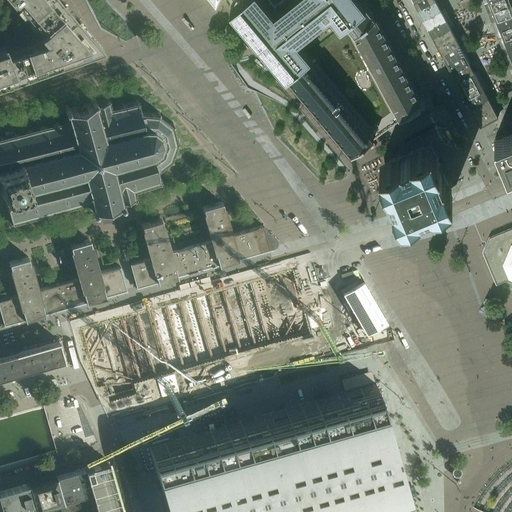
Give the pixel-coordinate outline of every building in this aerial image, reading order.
[(0,0),(0,84),(103,48),(61,0),(0,0)] [(288,26),(320,0),(321,0),(340,24),(345,20),(366,3),(363,0),(285,0),(274,9),(266,0),(238,0),(230,7),(286,74),(307,56),(311,53),(288,26)] [(400,118),(354,32),(345,20),(340,24),(321,0),(320,0),(288,26),(311,53),(307,56),(312,62),(373,136),(374,137),(388,127),(400,118),(400,117),(400,118)] [(435,0),(414,0),(413,1),(418,9),(436,0),(435,0)] [(436,0),(418,9),(423,18),(440,9),(436,0)] [(508,0),(491,0),(488,1),(492,11),(510,3),(508,0)] [(407,73),(399,59),(391,44),(374,15),(366,3),(345,20),(354,32),(400,118),(400,117),(422,101),(407,73)] [(511,7),(510,3),(492,11),(495,20),(511,13),(511,7)] [(440,9),(423,18),(427,27),(445,18),(440,9)] [(511,13),(495,20),(499,30),(511,24),(511,13)] [(445,18),(427,27),(432,36),(450,27),(445,18)] [(511,24),(499,30),(503,39),(511,35),(511,24)] [(450,27),(432,36),(437,45),(455,36),(450,27)] [(511,35),(503,39),(506,48),(511,46),(511,35)] [(455,36),(437,45),(442,54),(459,44),(455,36)] [(249,48),(244,42),(240,46),(245,51),(249,48)] [(459,44),(442,54),(447,63),(464,54),(459,44)] [(464,54),(447,63),(451,72),(469,62),(464,54)] [(373,136),(312,62),(307,56),(286,74),(351,152),(373,136)] [(469,62),(451,72),(456,81),(474,71),(469,62)] [(474,71),(456,81),(461,89),(478,80),(474,71)] [(478,80),(461,89),(465,98),(483,89),(478,80)] [(483,89),(465,98),(470,107),(488,98),(483,89)] [(160,181),(161,181),(161,179),(159,179),(156,170),(169,160),(171,162),(173,160),(170,158),(175,143),(178,144),(179,141),(176,141),(172,126),(174,125),(173,122),(170,124),(158,115),(159,112),(157,111),(156,114),(140,112),(137,103),(139,102),(139,100),(137,101),(136,99),(135,99),(135,101),(123,104),(123,102),(121,103),(122,105),(110,108),(108,101),(110,100),(110,98),(108,99),(107,97),(105,98),(106,99),(96,102),(95,99),(93,98),(91,99),(90,101),(91,103),(70,109),(69,106),(67,105),(65,106),(64,108),(65,113),(67,112),(68,119),(57,122),(57,120),(55,121),(55,123),(53,123),(52,119),(61,117),(58,106),(47,109),(47,111),(44,111),(44,110),(33,113),(33,114),(30,115),(30,113),(19,116),(19,118),(16,119),(16,117),(5,120),(5,122),(2,122),(2,121),(0,121),(0,133),(5,132),(5,130),(7,129),(8,131),(17,129),(18,133),(15,133),(15,131),(13,132),(13,134),(1,137),(1,135),(0,135),(0,178),(0,180),(1,183),(0,183),(0,196),(4,199),(10,220),(9,220),(9,222),(11,221),(11,223),(13,223),(13,221),(24,218),(24,220),(26,219),(25,218),(37,214),(38,216),(39,216),(39,214),(51,211),(51,212),(53,212),(52,210),(64,207),(65,209),(66,208),(66,206),(78,203),(79,205),(80,204),(80,203),(91,199),(93,206),(91,206),(92,211),(94,212),(96,212),(98,210),(97,208),(118,202),(119,204),(121,205),(123,205),(124,202),(123,200),(133,198),(134,199),(136,199),(135,197),(137,197),(136,195),(135,195),(133,189),(144,185),(145,187),(147,187),(146,185),(158,182),(158,183),(160,183),(160,181)] [(488,98),(470,107),(475,116),(493,107),(488,98)] [(493,107),(475,116),(480,125),(497,116),(493,107)] [(511,131),(489,141),(503,174),(511,170),(511,131)] [(452,194),(448,184),(442,170),(431,142),(391,159),(379,164),(389,190),(400,215),(441,198),(452,194)] [(238,258),(231,234),(222,202),(221,202),(203,207),(202,207),(202,208),(212,240),(219,263),(238,258)] [(141,225),(151,257),(157,281),(176,275),(170,252),(161,220),(160,219),(142,224),(141,225)] [(269,249),(262,225),(262,226),(252,229),(258,252),(269,249)] [(274,238),(262,225),(269,249),(270,249),(273,247),(275,246),(276,244),(276,242),(275,240),(274,238)] [(258,252),(252,229),(241,232),(248,255),(258,252)] [(248,255),(241,232),(231,234),(238,258),(248,255)] [(511,236),(510,237),(507,237),(505,238),(502,238),(500,240),(498,241),(496,243),(495,243),(494,242),(493,242),(492,243),(491,243),(490,244),(490,245),(489,245),(489,246),(489,247),(489,248),(489,249),(490,250),(490,251),(491,251),(492,252),(493,252),(493,255),(493,257),(493,259),(494,261),(496,264),(497,265),(499,267),(501,268),(511,273),(511,236)] [(79,278),(69,280),(76,304),(86,301),(105,295),(99,272),(98,272),(89,240),(88,239),(70,245),(70,246),(79,278)] [(212,240),(202,243),(208,266),(219,263),(212,240)] [(208,266),(202,243),(180,249),(187,272),(208,266)] [(187,272),(180,249),(170,252),(176,275),(187,272)] [(44,313),(37,289),(29,257),(28,257),(10,262),(9,262),(9,263),(18,295),(25,318),(44,313)] [(151,257),(141,260),(147,284),(157,281),(151,257)] [(129,263),(136,287),(147,284),(141,260),(129,263)] [(99,272),(105,295),(126,289),(120,266),(99,272)] [(76,304),(69,280),(58,283),(65,307),(76,304)] [(65,307),(58,283),(48,286),(54,310),(65,307)] [(54,310),(48,286),(37,289),(44,313),(54,310)] [(25,318),(18,295),(8,298),(14,321),(25,318)] [(14,321),(8,298),(0,300),(0,311),(4,324),(14,321)] [(67,364),(60,339),(39,345),(46,371),(53,368),(53,364),(56,364),(59,367),(67,364)] [(46,371),(39,345),(19,351),(26,376),(33,374),(33,370),(36,369),(38,373),(46,371)] [(26,376),(19,351),(0,356),(0,383),(13,380),(13,376),(17,375),(19,378),(26,376)] [(58,389),(55,378),(49,380),(53,391),(58,389)] [(180,440),(149,449),(158,480),(161,490),(167,511),(414,511),(407,486),(403,472),(397,453),(390,430),(386,414),(377,383),(346,392),(330,396),(315,400),(300,405),(285,409),(277,412),(270,414),(268,414),(256,418),(241,422),(225,426),(210,431),(195,435),(180,440)] [(122,511),(108,461),(85,468),(91,492),(96,511),(122,511)] [(459,472),(459,471),(459,469),(458,468),(456,467),(455,466),(453,467),(452,467),(451,468),(450,470),(450,471),(450,473),(451,474),(452,475),(453,476),(455,476),(456,476),(458,475),(459,474),(459,472)] [(85,468),(56,476),(65,511),(67,511),(81,508),(79,499),(90,496),(89,493),(91,492),(85,468)] [(65,511),(56,476),(29,484),(36,511),(65,511)] [(36,511),(29,484),(0,492),(0,502),(2,511),(36,511)] [(79,499),(81,508),(92,505),(90,496),(79,499)]
